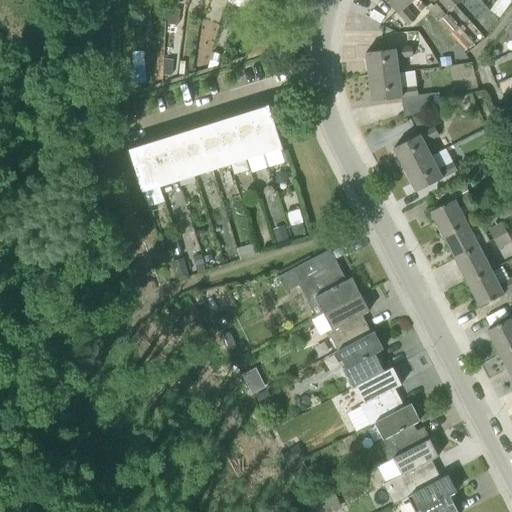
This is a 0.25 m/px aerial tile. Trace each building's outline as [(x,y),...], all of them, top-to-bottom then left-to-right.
[(412,0),(386,0),(409,26),(417,18),(406,6),(412,0)] [(438,0),(449,12),(456,5),(451,0),(438,0)] [(450,35),(466,51),(474,43),(459,26),(458,27),(447,14),(446,15),(441,10),(440,11),(435,5),(429,10),(439,21),(450,35)] [(178,26),(180,10),(169,8),(167,24),(178,26)] [(366,52),(369,77),(399,73),(397,58),(413,56),(412,47),(397,48),(366,52)] [(211,51),(207,67),(218,65),(220,54),(211,51)] [(441,57),(442,66),(452,65),(451,56),(441,57)] [(171,75),(173,60),(164,59),(163,74),(171,75)] [(144,68),(134,68),(134,82),(144,82),(144,68)] [(399,73),(369,77),(372,101),(401,97),(405,118),(434,107),(434,106),(433,94),(418,95),(418,91),(401,93),(399,73)] [(269,107),(252,112),(264,152),(281,146),(269,107)] [(262,152),(264,152),(252,112),(234,118),(247,157),(251,172),(267,168),(262,152)] [(429,123),(424,112),(413,117),(417,128),(429,123)] [(217,123),(229,163),(247,157),(234,118),(217,123)] [(200,128),(212,168),(229,163),(217,123),(200,128)] [(405,170),(431,156),(424,143),(439,135),(435,126),(394,148),(405,170)] [(194,173),(212,168),(200,128),(182,134),(194,173)] [(165,139),(177,179),(194,173),(182,134),(165,139)] [(160,184),(177,179),(165,139),(147,145),(160,184)] [(163,195),(160,184),(147,145),(130,150),(142,189),(144,189),(148,200),(163,195)] [(478,167),(493,160),(489,153),(474,161),(478,167)] [(437,169),(431,156),(405,170),(416,191),(457,170),(453,161),(437,169)] [(431,212),(443,235),(466,223),(458,209),(472,202),(468,193),(469,192),(464,183),(448,192),(453,200),(431,212)] [(478,247),(479,248),(490,242),(477,218),(466,224),(466,223),(443,235),(456,259),(478,247)] [(301,222),(292,225),(295,235),(304,232),(301,222)] [(494,239),(507,232),(502,223),(489,230),(494,239)] [(285,225),(273,228),(277,242),(289,239),(285,225)] [(499,249),(511,242),(507,232),(494,239),(499,249)] [(241,259),(259,253),(255,241),(237,247),(241,259)] [(491,271),(479,248),(478,247),(456,259),(468,283),(491,271)] [(193,257),(197,274),(206,271),(202,255),(193,257)] [(169,262),(174,278),(187,274),(183,258),(169,262)] [(316,299),(323,313),(360,294),(352,277),(341,283),(338,276),(341,275),(335,261),(318,270),(313,259),(278,277),(286,292),(303,283),(312,301),(316,299)] [(511,278),(498,285),(491,271),(468,283),(480,306),(511,289),(511,278)] [(369,311),(360,294),(323,313),(332,328),(327,331),(338,351),(375,332),(374,331),(371,333),(365,321),(361,324),(358,317),(369,311)] [(500,354),(511,347),(511,317),(488,330),(500,354)] [(229,353),(237,349),(230,332),(222,336),(229,353)] [(383,349),(375,332),(338,351),(346,366),(342,368),(352,388),(356,386),(386,371),(380,359),(375,361),(372,355),(383,349)] [(221,356),(228,353),(229,352),(222,337),(220,338),(214,340),(221,356)] [(511,347),(500,354),(511,376),(511,347)] [(371,424),(412,403),(404,407),(398,395),(394,397),(391,391),(402,384),(393,367),(386,371),(356,386),(365,402),(361,403),(371,424)] [(267,389),(256,395),(260,404),(271,398),(267,389)] [(393,457),(428,439),(423,441),(416,427),(410,430),(406,422),(418,416),(412,403),(371,424),(372,424),(375,422),(383,438),(379,440),(389,459),(393,457)] [(430,439),(428,439),(393,457),(401,473),(398,475),(408,495),(441,478),(435,466),(431,469),(427,462),(439,456),(430,439)] [(288,466),(304,458),(297,446),(282,454),(288,466)] [(303,460),(289,466),(298,485),(312,478),(303,460)] [(448,474),(441,478),(408,495),(416,511),(415,511),(458,511),(454,502),(449,504),(445,498),(457,491),(448,474)] [(334,493),(317,501),(322,511),(331,511),(341,508),(334,493)]
